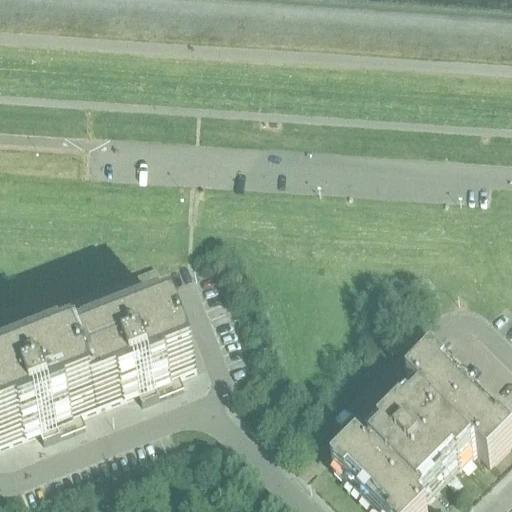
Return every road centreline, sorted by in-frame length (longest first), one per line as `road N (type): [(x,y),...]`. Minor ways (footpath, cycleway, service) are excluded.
road 1 (residential): [(511,183),(113,156),(88,143)]
road 2 (residential): [(202,416),(220,384),(191,318),(167,315),(0,380)]
road 3 (residential): [(350,431),(463,320),(511,361)]
road 4 (residential): [(0,482),(23,482),(202,416)]
road 5 (residential): [(303,511),(202,416)]
